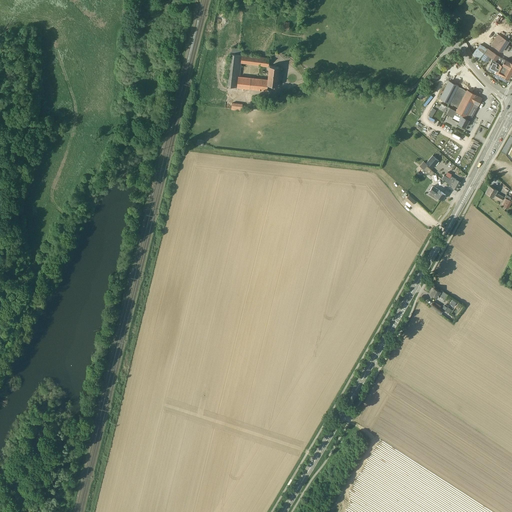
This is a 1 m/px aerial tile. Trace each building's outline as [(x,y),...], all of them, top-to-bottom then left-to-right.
[(491,45),(502,52),(509,41),(498,34),(491,45)] [(480,44),(472,53),(477,61),(484,53),(487,48),(480,44)] [(487,48),(484,53),(485,53),(491,57),(496,61),(500,56),(487,48)] [(231,53),(228,85),(268,90),(268,84),(278,85),(280,66),(270,65),(268,79),(240,75),(241,61),(269,65),(270,57),(231,53)] [(491,57),(485,53),(482,58),(488,62),(491,57)] [(502,65),(511,70),(511,62),(510,61),(510,62),(505,59),(502,65)] [(511,70),(502,65),(492,60),(491,63),(491,62),(494,64),(491,70),(493,71),(493,72),(508,79),(509,79),(509,78),(511,73),(511,70)] [(450,103),(450,102),(458,86),(459,85),(449,80),(440,98),(450,103)] [(467,91),(458,86),(450,102),(459,107),(456,111),(471,119),(482,98),(477,95),(468,90),(467,91)] [(440,103),(439,106),(436,104),(434,107),(445,113),(448,107),(440,103)] [(471,119),(456,111),(450,108),(446,114),(453,118),(455,114),(461,117),(460,119),(461,119),(458,123),(466,127),(466,126),(467,127),(468,124),(468,123),(469,120),(470,121),(471,119)] [(433,156),(426,163),(432,168),(439,161),(433,156)] [(424,170),(431,176),(435,172),(427,166),(424,170)] [(451,176),(449,179),(448,178),(448,177),(444,175),(442,178),(447,183),(449,185),(457,190),(461,183),(456,180),(457,179),(451,176)] [(446,194),(433,186),(430,191),(436,194),(436,195),(442,199),(446,194)] [(490,186),(486,193),(501,201),(503,197),(496,193),(497,190),(490,186)] [(501,203),(509,207),(511,201),(510,200),(511,197),(506,194),(501,203)] [(415,201),(409,195),(405,199),(412,205),(415,201)] [(448,295),(441,290),(440,291),(434,288),(430,294),(437,298),(437,297),(443,300),(444,298),(445,299),(448,295)] [(431,306),(441,314),(444,311),(440,307),(441,306),(434,302),(431,306)]
